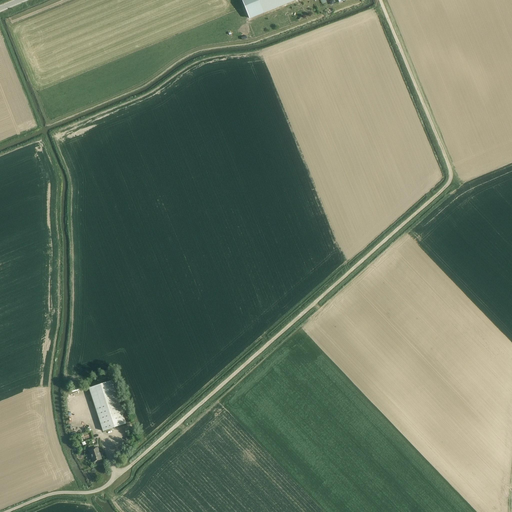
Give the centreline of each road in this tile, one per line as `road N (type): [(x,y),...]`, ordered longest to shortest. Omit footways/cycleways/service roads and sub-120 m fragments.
road 1 (track): [(130,465),(447,184),(449,167),(380,0)]
road 2 (unclassified): [(7,511),(46,495),(96,491),(130,465)]
